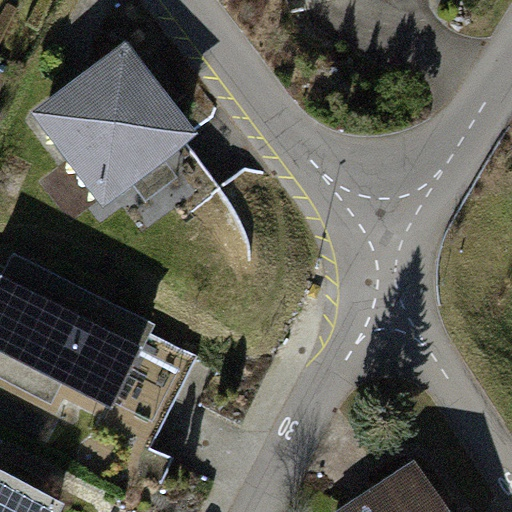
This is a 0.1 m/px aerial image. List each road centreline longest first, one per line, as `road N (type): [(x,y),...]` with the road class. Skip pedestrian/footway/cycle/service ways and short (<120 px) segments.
road 1 (residential): [(175,0),(382,269)]
road 2 (residential): [(382,269),(261,511)]
road 3 (residential): [(382,269),(511,472)]
road 4 (residential): [(511,70),(382,269)]
